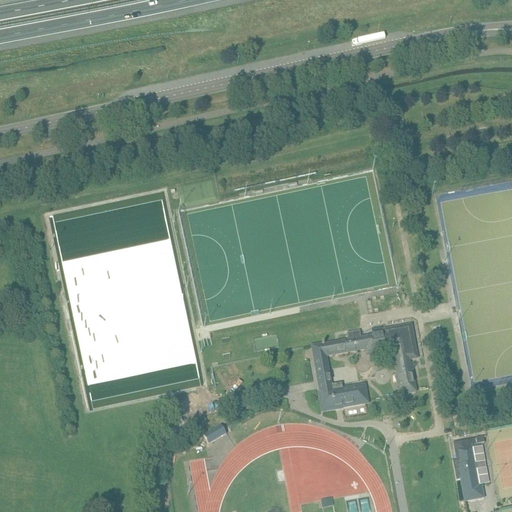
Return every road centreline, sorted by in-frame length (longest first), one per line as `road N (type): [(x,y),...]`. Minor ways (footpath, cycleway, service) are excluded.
road 1 (secondary): [(0,133),(501,29)]
road 2 (motorway): [(0,37),(190,0)]
